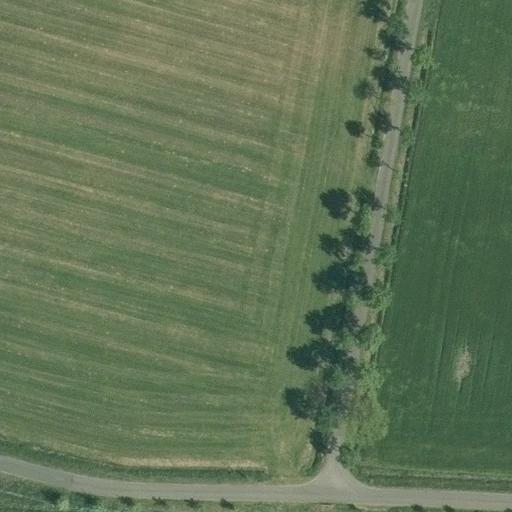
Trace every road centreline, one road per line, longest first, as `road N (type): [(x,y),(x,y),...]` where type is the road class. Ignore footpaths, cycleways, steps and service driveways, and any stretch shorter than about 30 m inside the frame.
road 1 (unclassified): [(326,492),(415,0)]
road 2 (unclassified): [(0,464),(89,488),(326,492)]
road 3 (unclassified): [(326,492),(511,503)]
